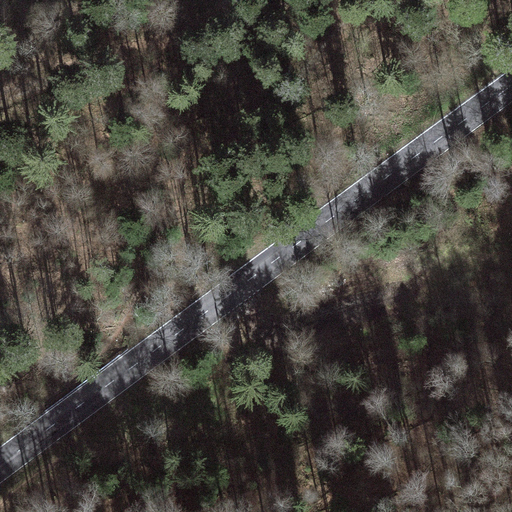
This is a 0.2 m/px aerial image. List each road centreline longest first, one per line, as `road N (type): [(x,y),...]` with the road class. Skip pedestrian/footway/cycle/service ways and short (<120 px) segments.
road 1 (secondary): [(0,466),(511,84)]
road 2 (track): [(0,94),(216,17),(229,0)]
